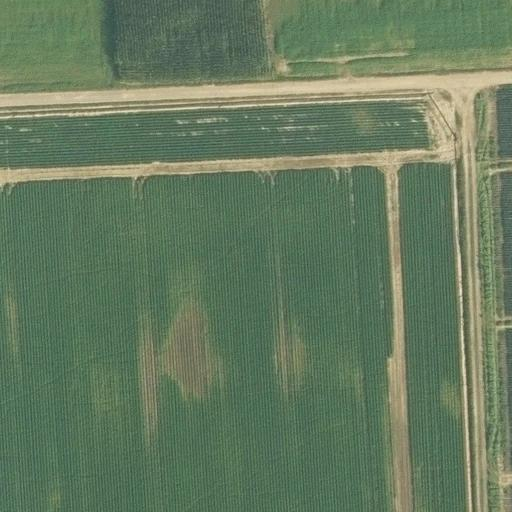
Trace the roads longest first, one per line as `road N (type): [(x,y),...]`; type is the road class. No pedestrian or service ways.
road 1 (track): [(511,76),(0,99)]
road 2 (track): [(462,78),(483,511)]
